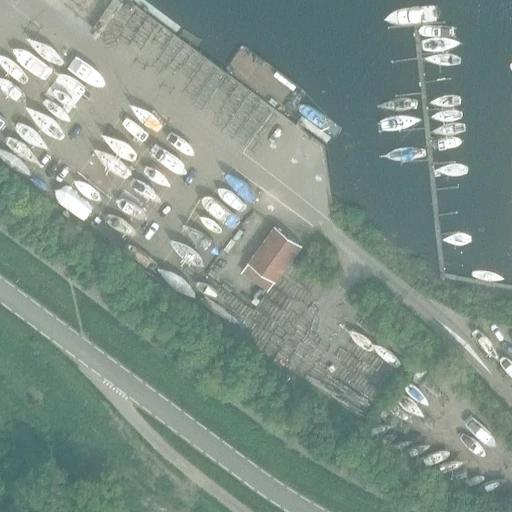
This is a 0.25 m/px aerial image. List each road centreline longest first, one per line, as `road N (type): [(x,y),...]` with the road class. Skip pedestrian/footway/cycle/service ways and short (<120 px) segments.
road 1 (secondary): [(312,511),(84,352)]
road 2 (residential): [(84,352),(155,445),(244,511)]
